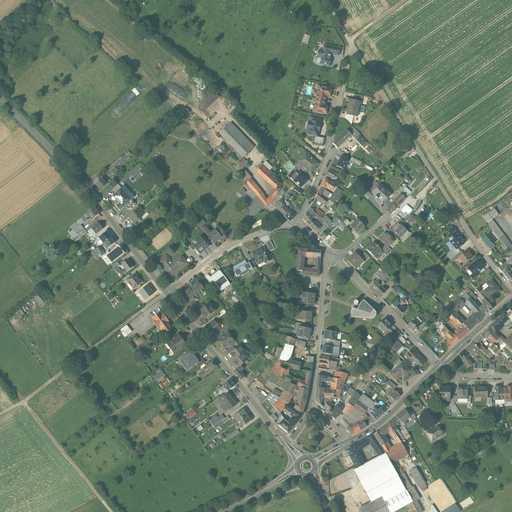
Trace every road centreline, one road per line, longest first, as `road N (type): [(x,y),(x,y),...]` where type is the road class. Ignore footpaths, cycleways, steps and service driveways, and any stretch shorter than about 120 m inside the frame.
road 1 (tertiary): [(0,99),(92,196),(165,292)]
road 2 (track): [(165,292),(0,414)]
road 3 (track): [(354,50),(460,219)]
road 4 (tertiary): [(165,292),(286,443)]
road 5 (residential): [(297,225),(325,159),(354,50)]
road 6 (track): [(0,373),(111,511)]
road 7 (residential): [(312,407),(323,267),(333,256)]
road 8 (residential): [(438,366),(333,256)]
road 9 (residential): [(297,225),(232,244),(165,292)]
